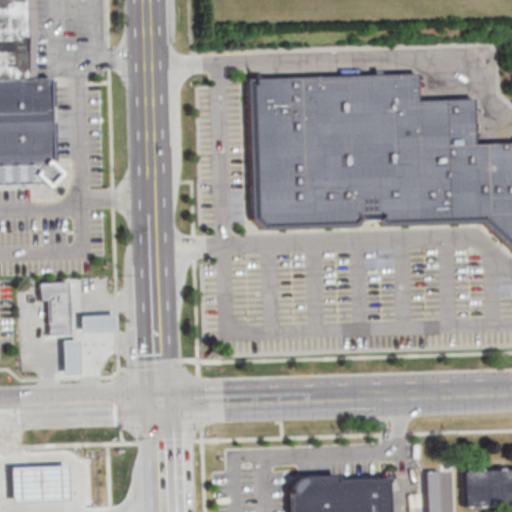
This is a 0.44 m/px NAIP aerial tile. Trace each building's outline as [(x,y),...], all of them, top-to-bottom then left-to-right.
[(0,189),(0,0),(26,0),(28,81),(54,80),(55,170),(42,187),(0,189)] [(241,78),(413,74),(413,100),(470,99),(471,141),(511,140),(511,253),(510,254),(478,221),(260,230),(244,218),(241,86),(241,78)] [(71,335),(49,336),(48,299),(40,300),(39,281),(48,281),(48,279),(69,278),(71,335)] [(80,315),(115,314),(116,329),(81,331),(80,315)] [(61,339),(78,339),(79,373),(62,374),(61,339)] [(8,466),(66,464),(67,501),(9,503),(8,466)] [(388,477),(336,479),(336,474),(300,475),(296,476),(292,479),(290,481),(289,483),(287,487),(288,511),(387,511),(387,481),(388,481),(388,477)]
